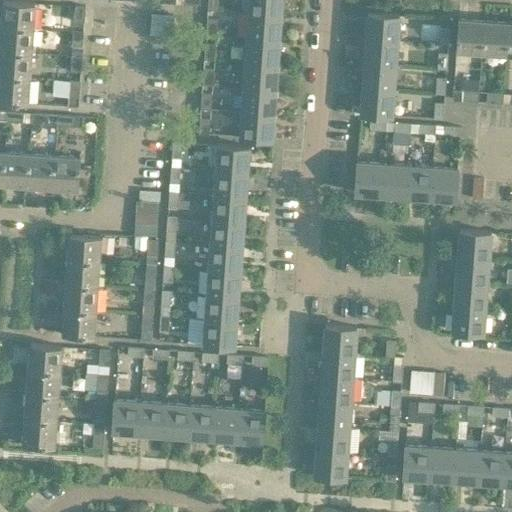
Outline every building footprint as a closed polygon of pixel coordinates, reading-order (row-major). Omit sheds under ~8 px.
[(33,27),(34,2),(11,0),(2,0),(1,25),(33,27)] [(218,9),(218,0),(208,0),(208,9),(218,9)] [(280,12),(280,0),(248,0),(248,9),(280,12)] [(83,22),(84,5),(74,5),(73,21),(83,22)] [(278,37),(280,12),(248,9),(246,34),(278,37)] [(396,39),(398,13),(367,11),(365,36),(396,39)] [(171,26),(172,15),(151,14),(150,24),(171,26)] [(216,34),(217,17),(207,16),(206,33),(216,34)] [(480,51),(483,18),(458,17),(456,49),(480,51)] [(505,53),(508,20),(483,18),(480,51),(505,53)] [(171,36),(171,26),(150,24),(149,35),(171,36)] [(0,49),(31,52),(33,27),(1,25),(0,35),(0,49)] [(448,43),(449,27),(440,27),(439,42),(448,43)] [(82,46),(83,30),(73,29),(72,45),(82,46)] [(277,62),(278,37),(246,34),(244,59),(277,62)] [(395,64),(396,39),(365,36),(364,61),(395,64)] [(215,49),(215,42),(205,41),(204,58),(214,58),(215,49)] [(0,75),(29,77),(31,52),(0,49),(0,75)] [(215,49),(214,58),(225,59),(225,50),(215,49)] [(446,69),(447,52),(438,52),(437,68),(446,69)] [(80,71),(81,54),(71,53),(70,70),(80,71)] [(275,87),(277,62),(244,59),(242,84),(275,87)] [(393,89),(395,64),(364,61),(362,87),(393,89)] [(212,84),(213,66),(203,66),(202,83),(212,84)] [(0,100),(27,102),(29,77),(0,75),(0,100)] [(444,93),(445,77),(436,76),(435,93),(444,93)] [(78,96),(79,79),(69,78),(68,95),(78,96)] [(273,112),(275,87),(242,84),(241,109),(273,112)] [(391,114),(393,89),(362,87),(360,112),(391,114)] [(477,100),(478,89),(462,88),(461,99),(477,100)] [(210,108),(211,91),(202,90),(200,107),(210,108)] [(502,102),(503,91),(486,90),(486,100),(502,102)] [(442,118),(443,102),(434,101),(433,117),(442,118)] [(23,121),(24,110),(7,109),(7,120),(23,121)] [(271,137),(273,112),(241,109),(239,134),(271,137)] [(48,123),(48,112),(32,111),(31,122),(48,123)] [(73,124),(73,114),(57,113),(57,123),(73,124)] [(209,132),(210,116),(200,115),(199,131),(209,132)] [(385,129),(386,120),(374,119),(373,128),(385,129)] [(410,132),(411,122),(394,121),(394,130),(408,131),(410,132)] [(435,133),(436,124),(419,123),(418,132),(435,133)] [(459,135),(460,126),(444,125),(443,134),(459,135)] [(394,130),(393,142),(407,143),(408,131),(394,130)] [(180,157),(181,141),(172,140),(171,157),(180,157)] [(246,170),(248,146),(217,143),(215,168),(246,170)] [(28,184),(30,152),(5,150),(3,182),(28,184)] [(53,186),(56,154),(30,152),(28,184),(53,186)] [(79,187),(81,155),(56,154),(53,186),(79,187)] [(380,193),(383,162),(358,160),(356,191),(380,193)] [(405,195),(407,164),(383,162),(380,193),(405,195)] [(430,196),(432,166),(407,164),(405,195),(430,196)] [(178,182),(179,166),(170,165),(169,181),(178,182)] [(454,198),(457,167),(432,166),(430,196),(454,198)] [(244,195),(246,170),(215,168),(214,193),(244,195)] [(483,177),(472,176),(471,197),(482,198),(483,177)] [(159,203),(160,192),(140,190),(139,202),(158,204),(158,203),(159,203)] [(178,190),(168,190),(167,206),(177,207),(186,207),(187,193),(178,192),(178,190)] [(243,220),(244,195),(214,193),(212,218),(243,220)] [(139,202),(136,202),(136,213),(158,215),(158,204),(139,202)] [(157,227),(158,215),(136,213),(135,225),(157,227)] [(175,232),(176,215),(167,214),(165,231),(175,232)] [(241,245),(243,220),(212,218),(210,243),(241,245)] [(156,238),(157,227),(135,225),(134,236),(156,238)] [(489,256),(491,231),(460,228),(458,254),(489,256)] [(99,260),(101,235),(68,233),(66,258),(99,260)] [(156,255),(157,239),(149,238),(148,254),(156,255)] [(173,256),(174,240),(165,239),(164,256),(173,256)] [(239,270),(241,245),(210,243),(208,268),(239,270)] [(487,281),(489,256),(458,254),(456,279),(487,281)] [(98,285),(99,260),(66,258),(65,283),(98,285)] [(154,280),(156,263),(145,262),(144,279),(154,280)] [(172,281),(173,265),(163,264),(162,280),(172,281)] [(237,295),(239,270),(208,268),(206,293),(237,295)] [(486,307),(487,281),(456,279),(454,305),(486,307)] [(96,310),(98,285),(65,283),(63,308),(96,310)] [(153,304),(154,288),(144,287),(143,304),(153,304)] [(170,305),(171,289),(161,289),(160,305),(170,305)] [(236,320),(237,295),(206,293),(205,318),(236,320)] [(484,332),(486,307),(454,305),(452,330),(484,332)] [(94,335),(96,310),(63,308),(62,333),(94,335)] [(151,329),(152,313),(142,312),(141,328),(151,329)] [(169,330),(169,315),(159,314),(158,330),(169,330)] [(234,345),(236,320),(205,318),(203,343),(234,345)] [(353,351),(355,327),(324,325),(323,349),(353,351)] [(141,328),(140,338),(150,339),(151,329),(141,328)] [(394,354),(395,338),(385,338),(384,353),(394,354)] [(59,370),(61,345),(29,343),(28,368),(59,370)] [(141,355),(141,347),(125,346),(125,354),(141,355)] [(108,364),(109,349),(99,348),(98,364),(108,364)] [(166,357),(166,349),(150,348),(150,356),(166,357)] [(352,376),(353,351),(323,349),(321,374),(352,376)] [(191,359),(191,351),(175,350),(175,358),(191,359)] [(216,353),(213,353),(200,352),(200,359),(216,360),(216,353)] [(241,355),(233,354),(225,354),(225,361),(241,362),(241,355)] [(401,379),(402,364),(393,363),(392,378),(401,379)] [(57,395),(59,370),(28,368),(26,393),(57,395)] [(420,391),(422,370),(411,369),(409,390),(420,391)] [(431,392),(433,370),(422,370),(420,391),(431,392)] [(443,392),(444,371),(433,370),(431,392),(443,392)] [(106,390),(107,373),(98,372),(96,389),(106,390)] [(351,386),(352,376),(321,374),(319,399),(350,401),(350,402),(361,402),(362,387),(351,386)] [(399,406),(400,389),(391,388),(390,405),(399,406)] [(55,420),(57,395),(26,393),(24,417),(55,420)] [(105,414),(106,397),(96,397),(94,413),(105,414)] [(136,431),(138,400),(114,398),(111,429),(136,431)] [(348,426),(350,402),(350,401),(319,399),(317,423),(348,426)] [(161,433),(163,402),(138,400),(136,431),(161,433)] [(434,411),(434,402),(418,401),(417,410),(434,411)] [(186,434),(188,404),(163,402),(161,433),(186,434)] [(458,412),(458,404),(442,403),(442,411),(458,412)] [(211,436),(213,405),(188,404),(186,434),(211,436)] [(483,414),(483,406),(467,404),(466,413),(483,414)] [(235,438),(238,407),(213,405),(211,436),(235,438)] [(507,416),(508,407),(492,406),(491,415),(507,416)] [(260,440),(263,409),(238,407),(235,438),(260,440)] [(397,431),(399,414),(390,414),(389,430),(397,431)] [(54,445),(55,420),(24,417),(22,443),(54,445)] [(102,449),(104,423),(93,422),(91,448),(102,449)] [(346,450),(348,426),(317,423),(316,448),(346,450)] [(396,455),(397,439),(388,438),(387,455),(396,455)] [(427,476),(430,445),(405,444),(403,474),(427,476)] [(452,477),(454,447),(430,445),(427,476),(452,477)] [(477,479),(479,449),(454,447),(452,477),(477,479)] [(345,475),(346,450),(316,448),(314,473),(345,475)] [(502,481),(504,451),(479,449),(477,479),(502,481)] [(511,481),(511,451),(504,451),(502,481),(511,481)] [(394,478),(395,463),(385,462),(385,477),(394,478)]
